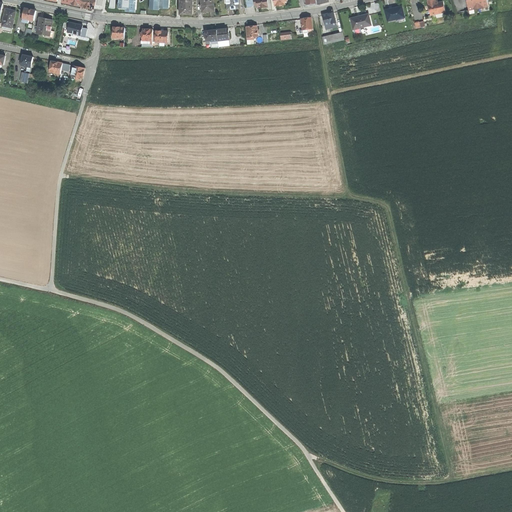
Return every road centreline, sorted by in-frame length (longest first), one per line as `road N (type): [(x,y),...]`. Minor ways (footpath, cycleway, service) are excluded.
road 1 (track): [(454,480),(384,205),(348,195),(61,176)]
road 2 (tertiary): [(104,18),(220,22),(361,0)]
road 3 (track): [(309,455),(407,484),(511,468)]
road 4 (track): [(348,195),(315,11)]
road 5 (residential): [(104,18),(95,66),(0,46)]
